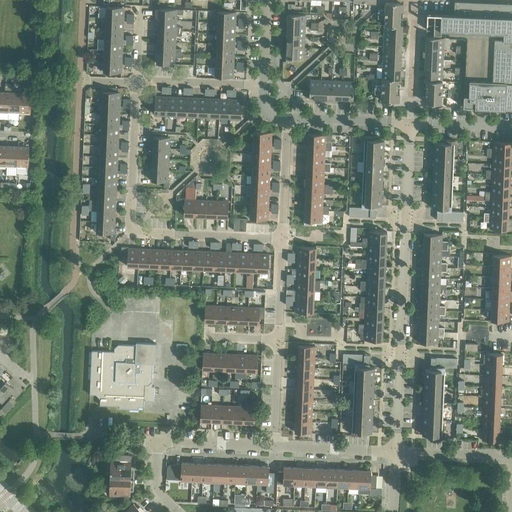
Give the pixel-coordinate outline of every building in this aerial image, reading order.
[(427,13),(427,17),(434,18),(433,30),(434,30),(433,34),(448,35),(448,38),(463,39),(466,39),(463,107),(511,109),(511,5),(467,4),(467,2),(454,1),(454,15),(427,13)] [(385,16),(384,25),(400,25),(400,18),(402,19),(403,3),(385,3),(385,11),(385,16)] [(106,6),(105,18),(123,18),(124,7),(106,6)] [(158,9),(158,20),(176,21),(176,14),(182,15),(183,10),(176,10),(158,9)] [(217,11),(217,22),(235,23),(236,12),(217,11)] [(287,14),(287,25),(305,26),(305,15),(287,14)] [(105,18),(105,28),(123,29),(123,18),(105,18)] [(158,20),(157,31),(182,32),(182,27),(176,27),(176,21),(158,20)] [(217,22),(216,33),(235,34),(235,23),(217,22)] [(287,25),(286,36),(304,37),(305,26),(287,25)] [(384,25),(384,35),(402,36),(402,25),(400,25),(384,25)] [(105,28),(104,39),(122,40),(123,29),(105,28)] [(157,31),(157,41),(175,42),(175,36),(182,36),(182,32),(157,31)] [(216,33),(216,44),(234,45),(235,34),(216,33)] [(384,35),(383,46),(401,47),(402,36),(384,35)] [(286,36),(286,47),(304,48),(304,37),(286,36)] [(426,37),(425,48),(443,49),(443,47),(444,38),(426,37)] [(104,39),(104,50),(122,51),(122,40),(104,39)] [(157,41),(156,52),(181,53),(181,49),(175,49),(175,42),(157,41)] [(216,44),(216,55),(234,56),(234,45),(216,44)] [(383,46),(383,57),(401,58),(401,47),(383,46)] [(304,48),(286,47),(285,62),(293,62),(293,58),(303,59),(304,48)] [(425,48),(425,59),(443,60),(443,52),(443,49),(425,48)] [(104,50),(103,61),(122,62),(122,51),(104,50)] [(181,53),(156,52),(156,64),(174,64),(174,57),(181,58),(181,53)] [(216,55),(215,66),(233,66),(234,56),(216,55)] [(383,57),(382,68),(400,69),(401,58),(383,57)] [(425,59),(424,70),(442,71),(443,60),(425,59)] [(122,62),(103,61),(103,72),(121,73),(122,62)] [(233,66),(215,66),(215,77),(233,78),(233,66)] [(382,68),(382,79),(397,79),(397,80),(400,80),(400,69),(382,68)] [(424,81),(426,81),(442,81),(442,71),(424,70),(424,81)] [(381,87),(381,92),(381,101),(399,102),(399,86),(397,86),(397,80),(397,79),(382,79),(381,87)] [(305,98),(320,98),(321,80),(310,80),(309,90),(306,90),(305,98)] [(320,98),(331,99),(331,81),(321,80),(320,98)] [(331,99),(342,99),(342,81),(331,81),(331,99)] [(342,81),(342,99),(353,100),(353,82),(342,81)] [(426,81),(426,88),(423,87),(423,103),(441,103),(442,81),(426,81)] [(102,91),(102,102),(120,103),(120,92),(102,91)] [(0,112),(8,113),(9,94),(0,93),(0,112)] [(8,113),(19,114),(20,94),(9,94),(8,113)] [(20,94),(19,114),(30,114),(31,95),(20,94)] [(154,114),(165,115),(166,97),(155,96),(154,114)] [(165,115),(176,115),(177,97),(166,97),(165,115)] [(176,115),(187,116),(187,98),(177,97),(176,115)] [(187,116),(197,116),(198,98),(187,98),(187,116)] [(197,116),(208,117),(209,99),(198,98),(197,116)] [(208,117),(219,117),(220,99),(209,99),(208,117)] [(219,117),(230,118),(231,100),(220,99),(219,117)] [(231,100),(230,118),(241,118),(242,100),(231,100)] [(102,102),(101,113),(119,114),(120,103),(102,102)] [(101,113),(101,124),(119,125),(119,114),(101,113)] [(101,124),(100,135),(118,136),(119,125),(101,124)] [(253,131),(253,143),(271,144),(271,132),(253,131)] [(307,134),(307,145),(331,146),(331,142),(325,141),(325,135),(307,134)] [(100,135),(100,146),(118,146),(118,136),(100,135)] [(364,136),(363,172),(382,173),(384,140),(378,140),(378,137),(364,136)] [(153,137),(152,148),(169,149),(169,137),(153,137)] [(434,142),(433,175),(453,176),(454,140),(440,139),(440,142),(434,142)] [(486,148),(486,153),(511,154),(511,142),(493,142),(493,148),(486,148)] [(253,143),(252,154),(270,154),(271,144),(253,143)] [(307,145),(306,156),(324,157),(325,150),(331,151),(331,146),(307,145)] [(100,146),(99,156),(117,157),(118,146),(100,146)] [(6,167),(17,167),(17,148),(7,147),(6,167)] [(17,148),(17,167),(28,168),(29,148),(17,148)] [(152,148),(152,159),(168,159),(169,149),(152,148)] [(492,157),(492,164),(510,164),(511,154),(486,153),(486,157),(492,157)] [(252,154),(252,164),(270,165),(270,154),(252,154)] [(99,156),(99,167),(117,168),(117,157),(99,156)] [(306,156),(306,167),(330,168),(330,163),(324,163),(324,157),(306,156)] [(152,159),(152,169),(168,170),(168,159),(152,159)] [(252,164),(251,175),(269,176),(270,165),(252,164)] [(486,170),(485,174),(510,175),(510,164),(492,164),(492,170),(486,170)] [(99,167),(98,178),(116,179),(117,168),(99,167)] [(306,167),(305,177),(324,178),(324,172),(330,172),(330,168),(306,167)] [(168,170),(152,169),(151,181),(164,181),(163,188),(168,188),(169,181),(168,181),(168,170)] [(382,173),(363,172),(361,208),(349,207),(349,216),(375,218),(375,217),(376,208),(376,205),(381,206),(382,173)] [(491,179),(491,185),(509,186),(510,175),(485,174),(485,179),(491,179)] [(251,175),(251,186),(269,187),(269,176),(251,175)] [(453,176),(433,175),(431,208),(437,208),(437,211),(436,220),(437,220),(463,221),(463,212),(451,211),(453,176)] [(305,177),(305,188),(329,189),(329,185),(323,184),(324,178),(305,177)] [(98,178),(98,189),(116,190),(116,179),(98,178)] [(485,191),(484,196),(509,197),(509,186),(491,185),(491,192),(485,191)] [(251,186),(250,197),(268,197),(269,187),(251,186)] [(305,188),(304,199),(323,200),(323,193),(329,194),(329,189),(305,188)] [(98,189),(97,200),(116,201),(116,190),(98,189)] [(490,201),(490,207),(508,208),(509,197),(484,196),(484,200),(490,201)] [(250,197),(250,207),(268,208),(268,197),(250,197)] [(183,216),(194,216),(195,200),(184,199),(185,198),(177,198),(177,203),(184,203),(183,216)] [(304,199),(304,210),(328,211),(329,206),(322,206),(323,200),(304,199)] [(97,200),(97,211),(115,211),(116,201),(97,200)] [(194,216),(205,217),(206,200),(195,200),(194,216)] [(205,217),(216,217),(217,201),(206,200),(205,217)] [(217,201),(216,217),(227,218),(228,201),(217,201)] [(268,208),(250,207),(249,219),(268,220),(268,208)] [(484,213),(483,217),(508,218),(508,208),(490,207),(490,213),(484,213)] [(328,211),(304,210),(304,221),(322,222),(322,215),(328,215),(328,211)] [(97,211),(97,221),(115,222),(115,211),(97,211)] [(508,218),(483,217),(483,222),(489,222),(489,229),(507,230),(508,218)] [(233,231),(246,231),(246,218),(234,218),(233,231)] [(115,222),(97,221),(96,233),(110,233),(110,240),(115,240),(115,233),(114,233),(115,222)] [(362,238),(362,242),(386,243),(387,232),(368,231),(368,238),(362,238)] [(424,234),(423,245),(447,246),(448,241),(441,241),(442,234),(424,234)] [(368,247),(368,253),(386,254),(386,243),(362,242),(362,247),(368,247)] [(423,245),(423,256),(441,256),(441,250),(447,250),(447,246),(423,245)] [(127,266),(138,267),(139,248),(128,248),(128,247),(121,247),(121,252),(127,252),(127,266)] [(298,247),(297,258),(315,259),(316,247),(298,247)] [(138,267),(149,267),(150,249),(139,248),(138,267)] [(149,267),(160,268),(160,249),(150,249),(149,267)] [(160,268),(170,268),(171,250),(160,249),(160,268)] [(170,268),(181,268),(182,250),(171,250),(170,268)] [(181,268),(192,269),(193,251),(182,250),(181,268)] [(192,269),(203,269),(204,251),(193,251),(192,269)] [(203,269),(214,270),(215,252),(204,251),(203,269)] [(214,270),(225,270),(225,252),(215,252),(214,270)] [(225,270),(235,271),(236,253),(225,252),(225,270)] [(235,271),(246,271),(247,253),(236,253),(235,271)] [(246,271),(257,272),(258,253),(247,253),(246,271)] [(258,253),(257,272),(268,272),(269,254),(258,253)] [(361,259),(361,264),(385,265),(386,254),(368,253),(367,260),(361,259)] [(493,255),(492,266),(510,267),(511,256),(493,255)] [(423,256),(422,266),(447,267),(447,263),(441,263),(441,256),(423,256)] [(297,258),(297,269),(315,269),(315,259),(297,258)] [(367,268),(367,275),(385,276),(385,265),(361,264),(361,268),(367,268)] [(422,266),(422,277),(440,278),(440,272),(446,272),(447,267),(422,266)] [(492,266),(492,277),(510,278),(510,267),(492,266)] [(297,269),(296,279),(314,280),(315,269),(297,269)] [(123,275),(118,280),(122,285),(127,280),(123,275)] [(360,281),(360,285),(384,286),(385,276),(367,275),(366,281),(360,281)] [(422,277),(421,288),(446,289),(446,285),(440,284),(440,278),(422,277)] [(492,277),(491,288),(510,289),(510,278),(492,277)] [(296,279),(296,290),(314,291),(314,280),(296,279)] [(366,290),(366,296),(384,297),(384,286),(360,285),(360,290),(366,290)] [(421,288),(421,299),(439,300),(439,293),(445,294),(446,289),(421,288)] [(491,288),(491,299),(509,299),(510,289),(491,288)] [(296,290),(295,301),(313,302),(314,291),(296,290)] [(359,302),(359,307),(383,308),(384,297),(366,296),(365,303),(359,302)] [(421,299),(420,310),(445,311),(445,306),(439,306),(439,300),(421,299)] [(491,299),(491,309),(509,310),(509,299),(491,299)] [(313,302),(295,301),(295,312),(313,313),(313,302)] [(204,322),(215,322),(216,306),(205,305),(204,322)] [(215,322),(226,323),(227,306),(216,306),(215,322)] [(226,323),(237,323),(237,307),(227,306),(226,323)] [(237,323),(247,324),(248,307),(237,307),(237,323)] [(248,307),(247,324),(259,324),(259,307),(248,307)] [(365,312),(365,318),(383,319),(383,308),(359,307),(359,311),(365,312)] [(509,310),(491,309),(490,321),(508,321),(509,310)] [(420,310),(420,320),(438,321),(438,315),(445,315),(445,311),(420,310)] [(358,324),(358,329),(382,330),(383,319),(365,318),(365,324),(358,324)] [(420,320),(419,331),(444,332),(444,328),(438,328),(438,321),(420,320)] [(382,330),(358,329),(358,333),(364,333),(364,340),(382,341),(382,330)] [(444,332),(419,331),(419,342),(437,343),(437,336),(444,337),(444,332)] [(150,386),(151,378),(152,378),(153,364),(155,364),(156,344),(136,343),(136,345),(121,344),(121,346),(118,346),(115,349),(115,351),(91,350),(89,394),(95,395),(100,399),(99,405),(119,406),(119,409),(139,410),(139,407),(144,407),(144,400),(153,401),(154,386),(150,386)] [(298,345),(298,356),(314,357),(315,346),(298,345)] [(202,369),(213,370),(214,353),(203,353),(202,369)] [(213,370),(224,370),(225,354),(214,353),(213,370)] [(354,363),(353,399),(373,400),(374,367),(369,367),(369,364),(369,355),(343,353),(342,363),(354,363)] [(485,353),(485,364),(502,365),(502,354),(485,353)] [(224,370),(235,371),(235,354),(225,354),(224,370)] [(235,371),(245,371),(246,355),(235,354),(235,371)] [(246,355),(245,371),(257,372),(257,355),(246,355)] [(298,356),(297,367),(314,368),(314,357),(298,356)] [(425,369),(423,402),(443,403),(445,367),(456,368),(457,359),(431,357),(430,357),(430,366),(430,369),(425,369)] [(485,364),(485,375),(501,376),(502,365),(485,364)] [(297,367),(297,378),(313,379),(314,368),(297,367)] [(485,375),(484,386),(501,387),(501,376),(485,375)] [(1,377),(0,377),(0,401),(1,403),(8,396),(3,392),(10,385),(1,377)] [(297,378),(296,389),(313,389),(313,379),(297,378)] [(484,386),(484,397),(500,397),(501,387),(484,386)] [(296,389),(296,399),(312,400),(313,389),(296,389)] [(484,397),(483,408),(500,408),(500,397),(484,397)] [(296,399),(295,410),(312,411),(312,400),(296,399)] [(373,400),(353,399),(351,435),(365,435),(365,432),(371,433),(373,400)] [(2,409),(6,413),(13,405),(8,401),(2,409)] [(443,403),(423,402),(422,435),(428,435),(428,438),(441,439),(443,403)] [(200,421),(211,421),(212,405),(200,404),(200,421)] [(211,421),(222,422),(222,405),(212,405),(211,421)] [(222,422),(232,422),(233,406),(222,405),(222,422)] [(232,422),(243,423),(244,406),(233,406),(232,422)] [(244,406),(243,423),(254,423),(255,407),(244,406)] [(483,408),(483,418),(499,419),(500,408),(483,408)] [(295,410),(295,421),(311,422),(312,411),(295,410)] [(483,418),(482,429),(499,430),(499,419),(483,418)] [(311,422),(295,421),(294,432),(311,433),(311,422)] [(499,430),(482,429),(482,440),(498,441),(499,430)] [(110,461),(110,478),(133,479),(134,473),(130,473),(131,462),(131,456),(113,455),(113,462),(110,461)] [(174,480),(192,480),(192,463),(181,463),(181,467),(175,467),(174,480)] [(192,480),(202,481),(203,463),(192,463),(192,480)] [(202,481),(213,481),(214,464),(203,463),(202,481)] [(213,481),(224,482),(225,464),(214,464),(213,481)] [(224,482),(235,482),(235,465),(225,464),(224,482)] [(235,482),(246,483),(246,465),(235,465),(235,482)] [(246,483),(256,483),(257,466),(246,465),(246,483)] [(268,466),(257,466),(256,483),(268,484),(268,489),(273,490),(274,471),(268,471),(268,466)] [(277,484),(294,485),(294,467),(283,467),(283,472),(277,471),(277,484)] [(294,485),(305,485),(305,468),(294,467),(294,485)] [(305,485),(315,486),(316,468),(305,468),(305,485)] [(315,486),(326,486),(327,469),(316,468),(315,486)] [(326,486),(337,487),(338,469),(327,469),(326,486)] [(337,487),(348,487),(348,470),(338,469),(337,487)] [(348,487),(358,488),(359,470),(348,470),(348,487)] [(359,470),(358,488),(376,488),(376,476),(370,475),(370,471),(359,470)] [(110,478),(109,495),(129,496),(130,486),(133,486),(133,479),(110,478)]
